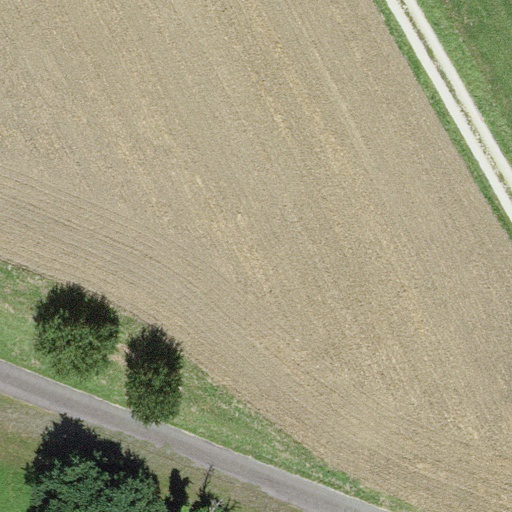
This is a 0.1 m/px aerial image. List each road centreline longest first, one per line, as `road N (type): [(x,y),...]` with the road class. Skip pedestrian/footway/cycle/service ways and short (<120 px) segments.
road 1 (residential): [(0,374),(360,511)]
road 2 (track): [(392,0),(511,207)]
